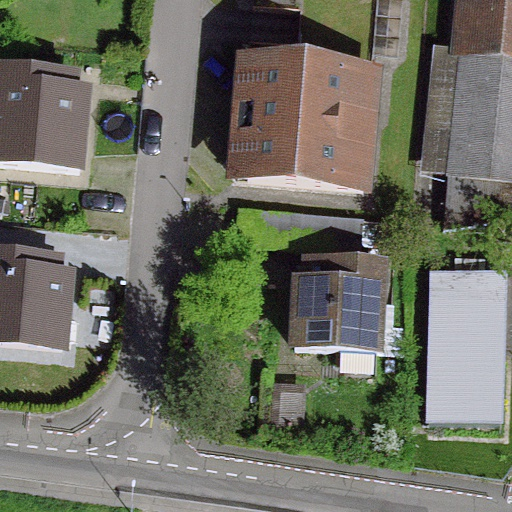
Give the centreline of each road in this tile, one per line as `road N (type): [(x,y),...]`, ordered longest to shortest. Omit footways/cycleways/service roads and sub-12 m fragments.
road 1 (residential): [(180,0),(131,465)]
road 2 (residential): [(131,465),(456,511)]
road 3 (residential): [(0,450),(131,465)]
